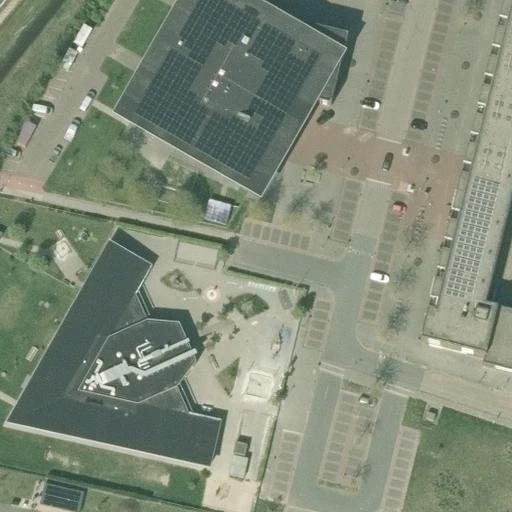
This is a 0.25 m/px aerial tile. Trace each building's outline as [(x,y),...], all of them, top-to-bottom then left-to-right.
[(245,173),(255,179),(301,99),(331,106),(348,36),(283,22),(280,37),(252,20),(253,18),(250,16),(259,0),(199,0),(159,68),(162,69),(154,82),(137,111),(245,173)] [(511,0),(505,0),(421,344),(484,359),(482,368),(511,375),(511,0)] [(203,220),(225,226),(230,207),(208,201),(203,220)] [(147,322),(136,296),(151,269),(110,246),(10,424),(209,468),(219,422),(189,416),(177,389),(196,364),(179,325),(147,322)] [(427,412),(425,419),(433,422),(435,415),(427,412)] [(236,443),(233,455),(245,457),(247,446),(236,443)] [(232,456),(228,476),(244,479),(248,460),(232,456)]
